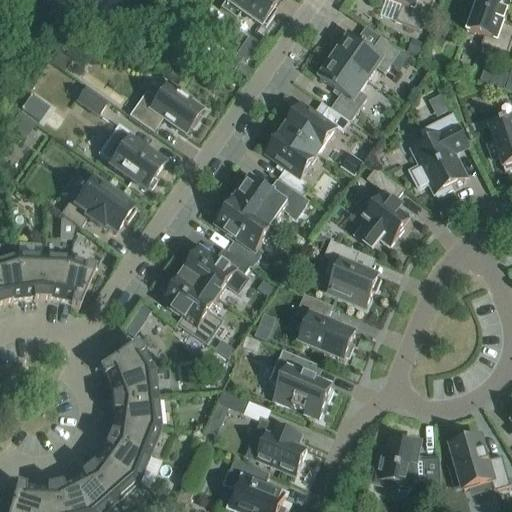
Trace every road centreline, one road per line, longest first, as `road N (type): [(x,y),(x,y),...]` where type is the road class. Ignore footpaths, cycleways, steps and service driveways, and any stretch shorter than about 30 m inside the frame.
road 1 (residential): [(314,0),(79,336)]
road 2 (residential): [(469,244),(439,274),(393,388)]
road 3 (residential): [(0,469),(74,453),(88,430),(89,402),(76,376)]
road 4 (residential): [(511,351),(491,390),(467,404),(418,407),(393,388)]
road 5 (residential): [(393,388),(348,431),(314,511)]
